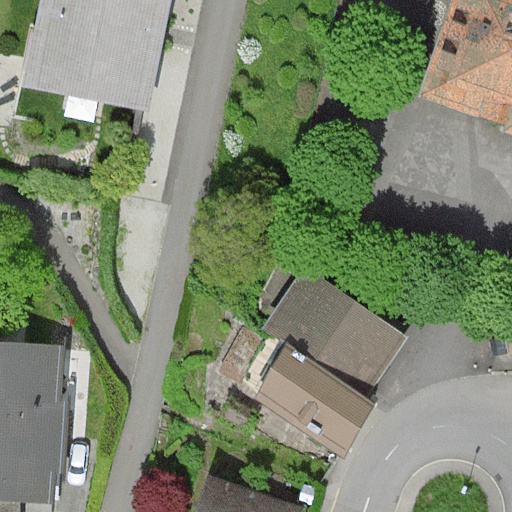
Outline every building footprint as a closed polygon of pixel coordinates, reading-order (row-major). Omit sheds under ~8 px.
[(45,0),(28,83),(145,107),(167,0),(45,0)] [(511,0),(454,0),(421,94),(508,124),(506,131),(511,133),(511,0)] [(305,275),(285,307),(271,329),(367,391),(375,379),(401,338),(305,275)] [(0,496),(18,498),(50,500),(60,349),(0,344),(0,496)] [(346,445),(372,406),(351,392),(290,352),(264,391),(346,445)] [(244,427),(251,413),(229,402),(222,416),(244,427)] [(297,511),(298,510),(213,480),(208,495),(201,511),(297,511)] [(16,511),(18,498),(0,496),(0,511),(16,511)]
